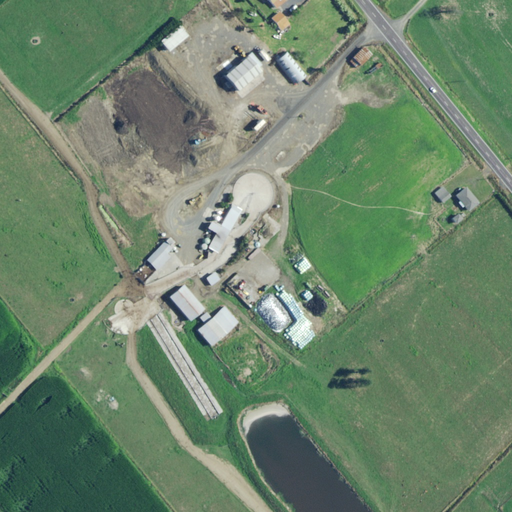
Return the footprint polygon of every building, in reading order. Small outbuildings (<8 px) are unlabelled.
[(266,0),(274,9),(284,0),(266,0)] [(288,24),(277,11),(269,18),(280,31),(288,24)] [(185,36),(177,26),(158,42),(166,51),(185,36)] [(272,53),(259,37),(254,41),(267,57),(272,53)] [(369,54),(361,46),(347,60),(355,68),(369,54)] [(304,75),(284,51),(274,59),(293,83),(304,75)] [(259,65),(249,52),(222,76),(235,91),(258,71),(255,68),(259,65)] [(449,196),(441,186),(433,193),(441,203),(449,196)] [(466,211),(478,201),(474,195),(473,196),(470,192),(468,193),(463,187),(453,196),(458,201),(456,202),(460,207),(462,206),(466,211)] [(237,214),(228,208),(218,226),(209,221),(205,228),(214,233),(206,247),(215,253),(237,214)] [(460,219),(456,213),(449,218),(454,224),(460,219)] [(174,244),(167,237),(145,260),(155,270),(168,257),(165,254),(174,244)] [(218,279),(212,272),(204,278),(209,286),(218,279)] [(202,309),(181,285),(168,297),(188,321),(202,309)] [(237,322),(223,306),(210,318),(205,312),(198,317),(203,323),(196,330),(209,346),(237,322)]
